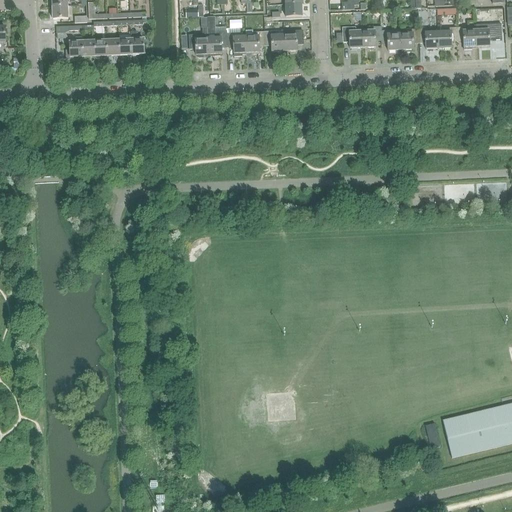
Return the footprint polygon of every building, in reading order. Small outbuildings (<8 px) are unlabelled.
[(347,0),(348,3),(342,4),(342,11),(354,11),(354,6),(353,0),(347,0)] [(95,4),(88,4),(89,20),(106,20),(106,15),(95,15),(95,4)] [(302,5),(285,6),(285,18),(302,17),(302,5)] [(68,7),(53,7),(53,20),(68,19),(68,7)] [(215,18),(207,18),(208,28),(209,56),(215,55),(215,57),(220,57),(220,55),(222,55),(221,49),(228,49),(227,35),(227,32),(216,33),(215,18)] [(483,31),(476,31),(477,48),(489,47),(489,41),(496,41),(495,24),(482,25),(483,31)] [(203,36),(189,36),(190,50),(196,50),(196,56),(198,56),(198,58),(199,59),(202,59),(203,58),(203,56),(208,56),(209,56),(208,28),(203,29),(203,36)] [(375,42),(381,42),(381,32),(382,32),(381,28),(369,28),(369,32),(362,32),(363,49),(376,48),(375,42)] [(445,33),(438,33),(439,49),(452,49),(451,43),(458,42),(457,28),(445,29),(445,33)] [(469,28),(457,28),(458,42),(464,42),(464,48),(477,48),(476,31),(469,31),(469,28)] [(350,49),(363,49),(362,32),(355,32),(355,29),(343,29),(343,34),(343,43),(350,43),(350,49)] [(419,30),(400,31),(401,51),(414,50),(413,44),(420,44),(419,30)] [(431,30),(419,30),(420,44),(426,44),(426,50),(439,49),(438,33),(431,33),(431,30)] [(266,47),(265,33),(253,34),(252,31),(246,31),(246,37),(247,54),(260,53),(259,47),(266,47)] [(284,36),(285,52),(297,52),(297,46),(304,45),(303,31),(290,32),(291,35),(284,36)] [(400,31),(382,32),(381,32),(381,42),(382,46),(388,45),(388,52),(401,51),(400,31)] [(132,56),(144,55),(144,39),(137,40),(137,32),(131,32),(131,40),(132,56)] [(265,33),(266,47),(272,47),(272,53),(285,52),(284,36),(277,36),(277,32),(265,33)] [(239,34),(227,35),(228,49),(234,48),(234,57),(242,57),(242,54),(247,54),(246,37),(239,38),(239,34)] [(83,58),(82,42),(81,43),(80,39),(74,39),(74,43),(70,43),(70,51),(68,51),(66,53),(66,60),(69,62),(76,62),(78,60),(78,59),(83,58)] [(131,40),(119,41),(120,57),(132,56),(131,40)] [(107,41),(94,42),(95,58),(96,58),(96,59),(98,60),(102,60),(103,59),(103,57),(108,57),(107,41)] [(119,41),(107,41),(108,57),(120,57),(119,41)] [(94,42),(82,42),(83,58),(95,58),(94,42)] [(511,404),(443,422),(452,459),(511,444),(511,404)]
